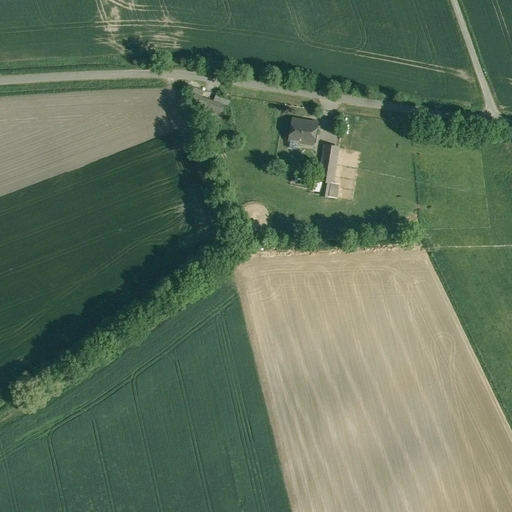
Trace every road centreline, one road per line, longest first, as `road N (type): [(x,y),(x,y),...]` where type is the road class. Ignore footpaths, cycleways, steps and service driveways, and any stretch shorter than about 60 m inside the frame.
road 1 (unclassified): [(0,85),(181,73),(497,123)]
road 2 (unclassified): [(497,123),(455,0)]
